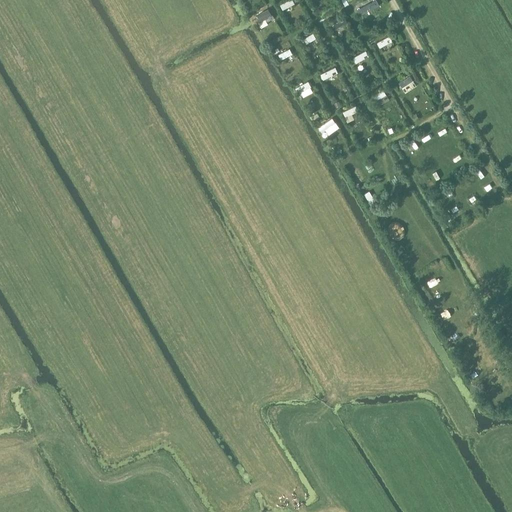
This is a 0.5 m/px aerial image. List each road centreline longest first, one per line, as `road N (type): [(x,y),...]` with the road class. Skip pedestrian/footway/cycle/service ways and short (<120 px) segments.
road 1 (track): [(196,511),(172,479),(150,469),(103,483),(85,470),(14,359)]
road 2 (track): [(383,146),(450,108),(390,0)]
